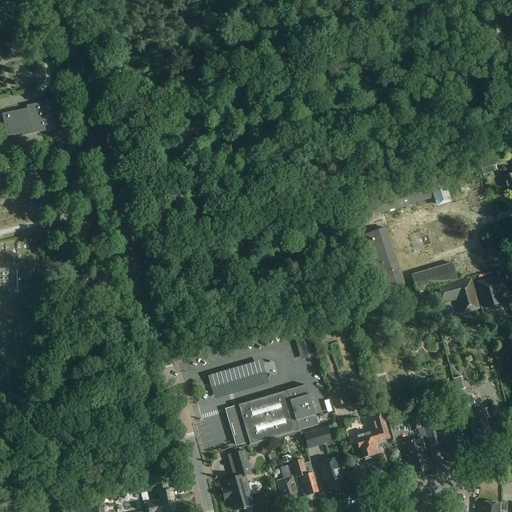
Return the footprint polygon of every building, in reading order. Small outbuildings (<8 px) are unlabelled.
[(27,106),(27,109),(2,115),(7,137),(33,132),(33,134),(49,130),(54,129),(48,101),(44,102),(27,106)] [(485,176),(492,174),(492,173),(498,171),(495,162),(482,166),(485,176)] [(447,195),(433,199),(436,209),(450,204),(447,195)] [(387,232),(372,236),(381,268),(396,264),(387,232)] [(497,266),(493,251),(486,252),(490,268),(497,266)] [(502,276),(476,283),(483,308),(497,304),(494,295),(506,291),(502,276)] [(480,309),(472,279),(439,288),(443,305),(457,301),(461,315),(480,309)] [(315,357),(306,327),(291,331),(293,340),(295,340),(301,360),(315,357)] [(459,391),(466,389),(463,377),(456,379),(459,391)] [(255,400),(252,401),(246,403),(238,405),(238,406),(226,410),(237,445),(248,442),(250,445),(274,438),(298,431),(299,431),(300,430),(318,425),(306,385),(288,390),(286,391),(258,399),(255,400)] [(333,408),(349,403),(344,388),(329,392),(333,408)] [(474,413),(472,409),(476,408),(472,396),(461,400),(473,442),(476,441),(478,450),(494,445),(489,427),(492,426),(487,409),(474,413)] [(378,400),(367,403),(371,415),(381,412),(378,400)] [(386,429),(384,420),(381,412),(371,415),(373,423),(346,430),(351,447),(357,445),(358,450),(361,449),(363,459),(365,458),(365,460),(371,459),(371,457),(372,456),(380,453),(376,442),(390,439),(387,429),(386,429)] [(417,412),(406,416),(411,431),(422,428),(417,412)] [(433,424),(423,427),(427,441),(428,444),(438,441),(433,424)] [(453,463),(465,460),(472,458),(470,452),(467,441),(469,440),(469,438),(468,437),(465,425),(462,426),(461,426),(455,428),(454,428),(457,436),(457,437),(459,438),(460,438),(458,439),(457,439),(455,439),(449,441),(447,442),(448,445),(453,463)] [(328,428),(316,431),(320,446),(332,443),(328,428)] [(428,459),(423,438),(402,444),(406,457),(408,456),(414,475),(433,470),(430,458),(428,459)] [(253,505),(245,476),(251,474),(244,452),(232,455),(238,477),(224,481),(226,490),(225,490),(223,492),(223,494),(223,496),(225,498),(227,498),(229,498),(229,500),(233,499),(236,510),(253,505)] [(345,486),(337,458),(317,464),(323,482),(326,481),(329,491),(345,486)] [(305,469),(302,460),(292,463),(296,478),(302,476),(307,495),(317,492),(310,468),(305,469)] [(283,502),(298,498),(289,466),(281,468),(284,479),(277,482),(283,502)] [(149,511),(174,511),(176,511),(172,490),(158,493),(160,500),(147,503),(149,511)] [(498,511),(499,504),(478,503),(477,511),(498,511)]
